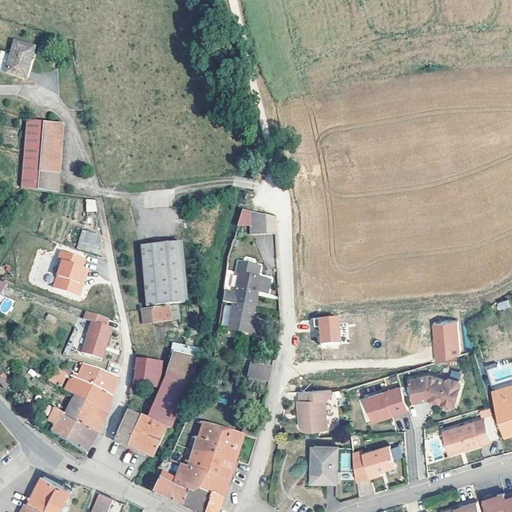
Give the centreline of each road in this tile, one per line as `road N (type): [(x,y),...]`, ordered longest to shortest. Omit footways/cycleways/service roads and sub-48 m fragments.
road 1 (residential): [(250,506),(290,348),(284,208)]
road 2 (residential): [(89,478),(121,407),(129,362),(98,192)]
road 3 (unclassified): [(234,0),(284,208)]
road 4 (residential): [(0,93),(38,94),(67,112),(98,192)]
road 5 (residential): [(370,511),(511,467)]
